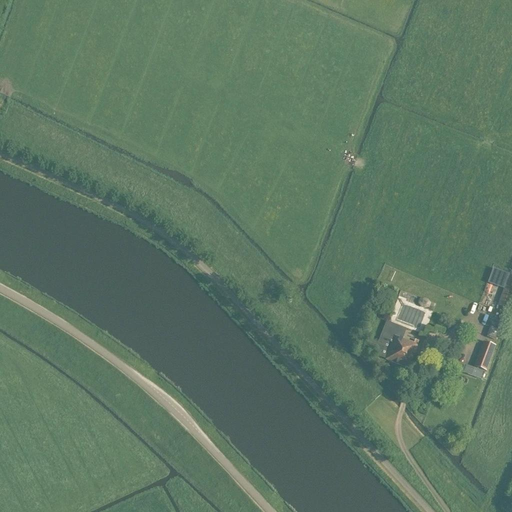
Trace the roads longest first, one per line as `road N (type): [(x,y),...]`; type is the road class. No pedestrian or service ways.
road 1 (unclassified): [(430,511),(187,252),(149,223),(0,152)]
road 2 (tertiary): [(274,511),(152,385),(0,286)]
